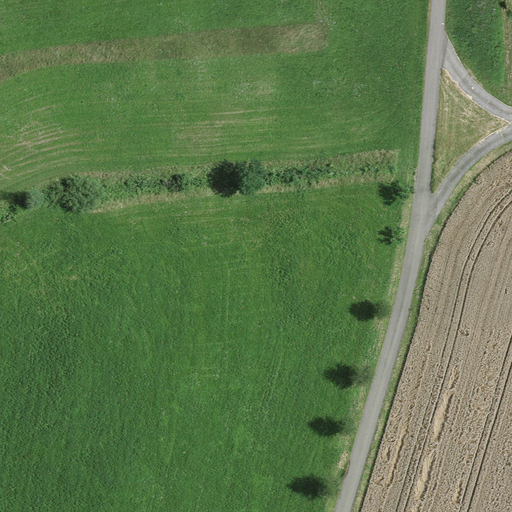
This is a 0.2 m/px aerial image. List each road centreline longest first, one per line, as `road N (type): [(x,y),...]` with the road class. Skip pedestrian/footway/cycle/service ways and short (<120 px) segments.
road 1 (unclassified): [(441,0),(402,312),(340,511)]
road 2 (track): [(511,131),(487,140),(435,190),(409,261)]
